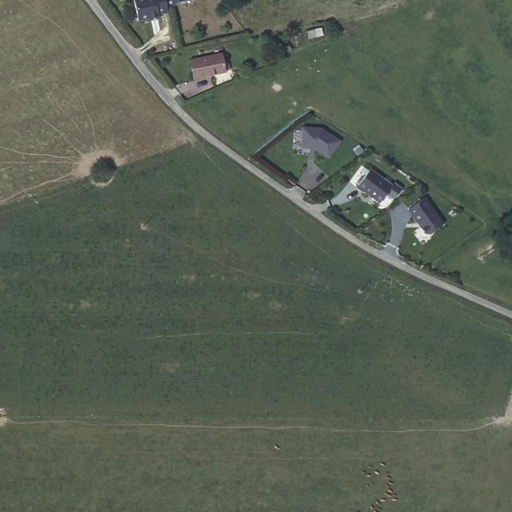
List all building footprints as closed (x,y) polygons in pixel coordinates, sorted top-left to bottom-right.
[(164,7),(162,0),(132,0),(137,20),(148,18),(156,16),(155,11),(165,9),(164,7)] [(220,53),(189,60),(192,78),(224,71),(220,53)] [(302,127),(301,147),(314,147),(328,157),(339,141),(320,128),(302,127)] [(369,169),(356,187),(363,192),(364,191),(380,202),(392,186),(369,169)] [(424,198),(408,209),(417,222),(418,221),(421,225),(420,226),(425,234),(429,234),(443,224),(424,198)]
